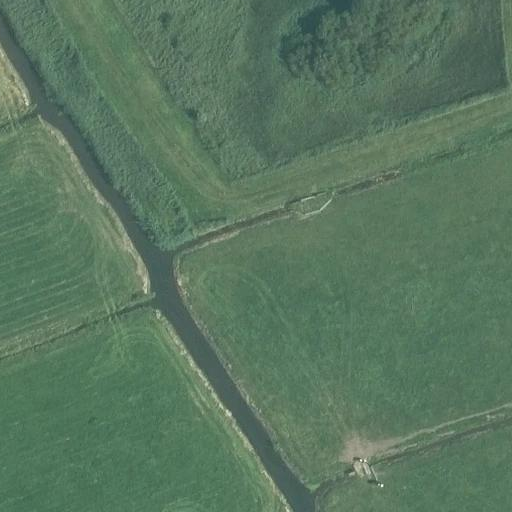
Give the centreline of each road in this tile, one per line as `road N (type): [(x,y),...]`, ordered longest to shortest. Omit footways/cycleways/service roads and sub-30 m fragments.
road 1 (track): [(61,0),(177,182),(201,199),(237,201),(303,183),(511,111)]
road 2 (track): [(303,183),(362,471),(338,511)]
